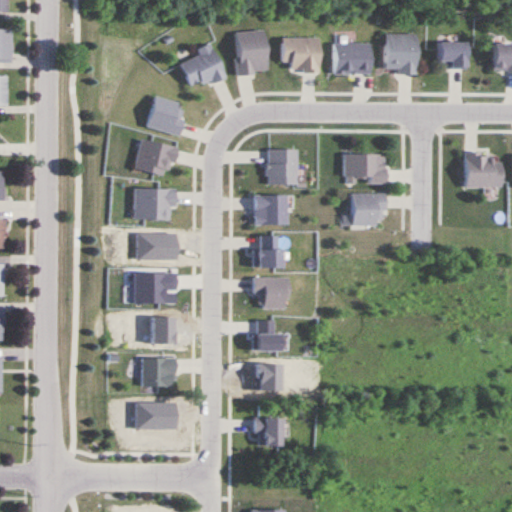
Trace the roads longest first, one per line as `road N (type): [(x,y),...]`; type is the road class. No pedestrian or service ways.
road 1 (residential): [(208,511),(211,177),(224,134),(260,112),(511,115)]
road 2 (tertiary): [(47,511),(51,0)]
road 3 (residential): [(209,474),(48,475)]
road 4 (residential): [(425,113),(419,238)]
